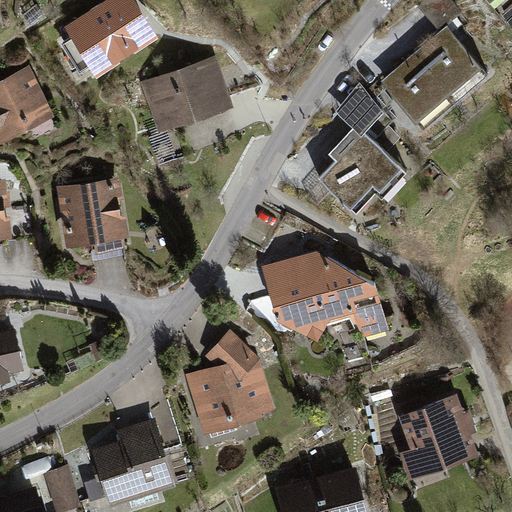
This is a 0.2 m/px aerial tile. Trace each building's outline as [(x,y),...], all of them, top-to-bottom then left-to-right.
[(137,0),(103,0),(66,24),(96,70),(158,30),(137,0)] [(511,0),(497,0),(511,18),(511,0)] [(448,22),(384,74),(422,120),(485,67),(448,22)] [(216,55),(144,81),(161,128),(233,103),(231,97),(221,69),(216,55)] [(221,69),(231,97),(263,86),(243,61),(221,69)] [(30,62),(0,77),(0,137),(1,140),(55,113),(30,62)] [(358,118),(329,150),(338,158),(322,177),(357,209),(377,188),(382,193),(408,165),(358,118)] [(119,175),(58,185),(68,244),(95,239),(96,249),(126,244),(125,235),(129,235),(119,175)] [(5,178),(0,178),(0,236),(11,236),(5,178)] [(316,249),(263,264),(278,316),(318,338),(331,315),(354,309),(364,336),(390,328),(378,279),(316,249)] [(0,382),(13,379),(11,370),(25,367),(16,326),(0,329),(0,382)] [(217,364),(187,374),(205,432),(276,410),(260,355),(231,327),(205,355),(217,364)] [(458,391),(400,412),(413,446),(402,450),(412,477),(480,451),(458,391)] [(120,439),(93,447),(102,475),(108,494),(111,503),(177,482),(156,416),(117,428),(120,439)] [(67,463),(45,471),(58,511),(59,511),(81,504),(67,463)] [(370,511),(358,465),(320,475),(329,511),(370,511)] [(108,494),(102,475),(85,480),(90,499),(108,494)] [(329,511),(320,475),(278,485),(284,511),(329,511)] [(45,511),(37,485),(0,496),(0,511),(45,511)]
